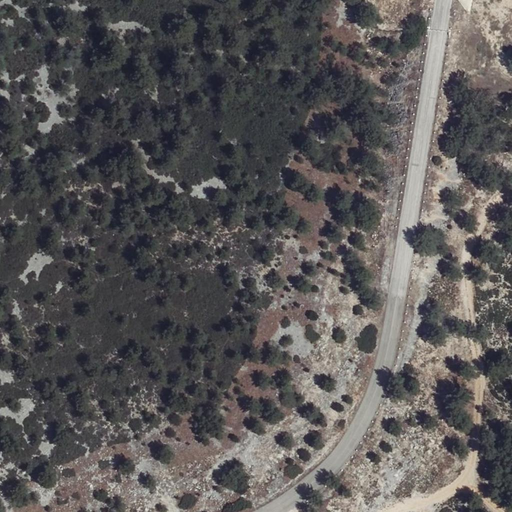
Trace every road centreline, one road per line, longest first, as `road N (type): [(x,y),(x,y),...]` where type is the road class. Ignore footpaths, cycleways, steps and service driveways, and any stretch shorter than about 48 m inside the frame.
road 1 (unclassified): [(448,0),(383,363),(347,440),(273,511)]
road 2 (track): [(511,183),(462,267),(483,376),(475,481),(503,511)]
